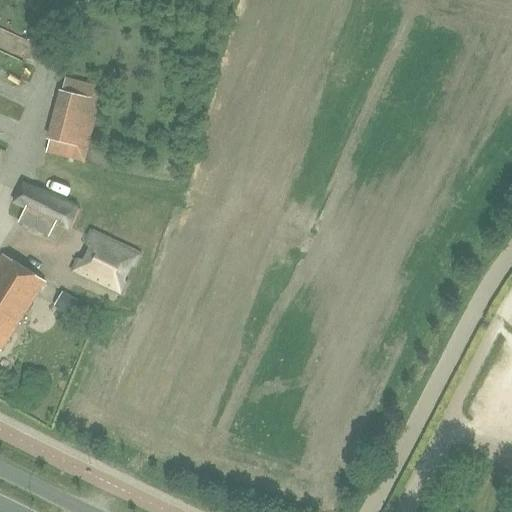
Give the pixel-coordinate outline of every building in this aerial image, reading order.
[(0,43),(36,60),(42,46),(2,28),(0,32),(0,43)] [(50,154),(92,163),(108,89),(66,80),(50,154)] [(69,230),(78,207),(87,189),(44,170),(36,186),(22,181),(12,204),(25,209),(18,223),(49,237),(55,224),(69,230)] [(137,268),(143,254),(92,229),(84,245),(88,247),(83,259),(77,258),(71,272),(123,297),(129,283),(127,281),(133,267),(137,268)] [(0,350),(0,351),(45,281),(3,254),(0,258),(0,350)] [(54,307),(70,317),(79,301),(63,292),(54,307)]
